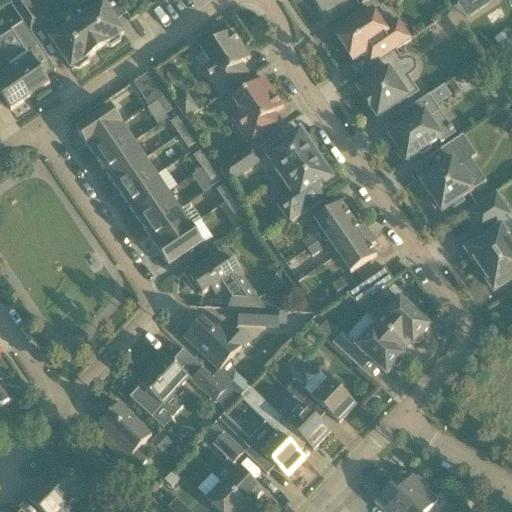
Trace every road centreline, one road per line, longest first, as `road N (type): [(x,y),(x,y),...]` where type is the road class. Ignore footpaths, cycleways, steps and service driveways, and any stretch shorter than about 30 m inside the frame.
road 1 (residential): [(398,422),(459,353),(462,322),(292,71),(283,24),(265,0)]
road 2 (residential): [(53,408),(141,318),(145,302),(34,128)]
road 3 (residential): [(34,128),(227,0)]
road 4 (residential): [(511,492),(398,422)]
road 5 (residential): [(308,511),(398,422)]
